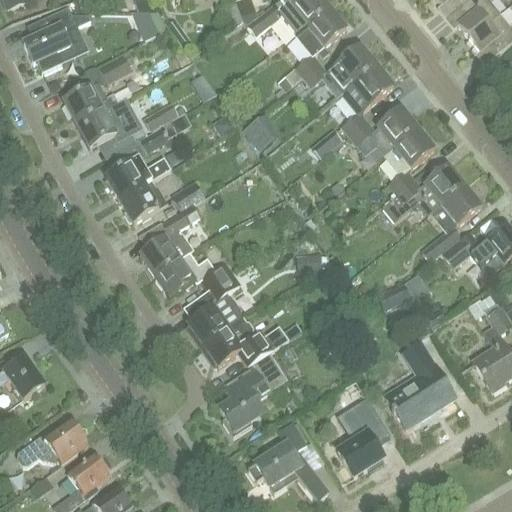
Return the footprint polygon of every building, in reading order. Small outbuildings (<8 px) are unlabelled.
[(27,0),(2,0),(7,13),(30,5),(27,0)] [(231,0),(234,7),(241,26),(243,33),(254,25),(258,21),(250,0),(231,0)] [(318,0),(304,0),(291,11),(290,10),(280,19),(272,9),(258,21),(254,25),(263,36),(280,22),(289,33),(288,34),(295,42),(296,41),(330,13),(318,0)] [(461,10),(473,0),(432,0),(441,10),(453,0),(461,10)] [(495,0),(473,0),(461,10),(469,20),(457,30),(468,43),(499,18),(489,5),(495,0)] [(42,40),(24,48),(33,69),(37,68),(41,77),(42,78),(43,77),(42,76),(62,67),(57,58),(83,46),(77,34),(78,33),(78,32),(90,26),(88,21),(71,20),(68,12),(28,31),(27,31),(27,33),(28,32),(32,40),(40,36),(42,40)] [(346,33),(330,13),(296,41),(311,59),(313,58),(314,60),(324,52),(346,33)] [(511,28),(510,30),(499,18),(468,43),(479,57),(490,47),(499,57),(511,46),(511,28)] [(343,100),(377,71),(360,50),(336,70),(353,90),(342,99),(343,100)] [(128,55),(97,71),(108,90),(132,76),(128,68),(134,65),(128,55)] [(301,84),(321,68),(314,60),(313,58),(311,59),(295,73),(278,87),(285,97),(301,84)] [(329,78),(321,68),(301,84),(309,93),(329,78)] [(393,91),(377,71),(343,100),(354,113),(359,109),(364,115),(393,91)] [(98,88),(64,106),(77,131),(119,108),(126,104),(133,100),(132,99),(118,107),(113,98),(106,102),(98,88)] [(119,108),(77,131),(90,154),(114,142),(117,148),(143,134),(131,113),(126,104),(119,108)] [(172,106),(144,122),(150,134),(179,119),(172,106)] [(377,132),(378,133),(375,135),(367,126),(347,140),(356,151),(362,147),(369,156),(386,142),(394,153),(384,161),(385,162),(418,134),(401,113),(377,132)] [(347,140),(367,126),(360,116),(341,131),(347,140)] [(435,154),(418,134),(385,162),(399,179),(387,189),(396,201),(415,183),(408,175),(411,173),(435,154)] [(145,159),(166,147),(159,135),(138,147),(145,159)] [(152,186),(157,182),(170,175),(164,164),(146,174),(139,162),(121,172),(105,181),(120,205),(152,186)] [(448,170),(424,190),(421,191),(415,183),(396,201),(381,213),(394,228),(417,208),(427,221),(430,219),(431,221),(465,192),(448,170)] [(167,208),(152,186),(120,205),(133,228),(159,213),(167,208)] [(165,227),(202,204),(205,202),(195,186),(171,200),(180,216),(165,227)] [(481,211),(465,192),(431,221),(444,237),(421,256),(430,267),(441,258),(442,259),(462,242),(454,233),(457,231),(481,211)] [(155,282),(189,258),(194,255),(179,235),(201,222),(199,220),(208,215),(202,204),(165,227),(162,229),(161,227),(139,241),(148,254),(139,260),(155,282)] [(377,233),(387,228),(381,214),(370,218),(377,233)] [(511,237),(506,231),(482,250),(470,235),(462,242),(442,259),(453,273),(474,257),(483,269),(496,259),(503,269),(511,262),(511,237)] [(227,283),(233,279),(232,279),(228,282),(220,271),(215,274),(208,263),(198,269),(189,258),(155,282),(170,303),(194,286),(196,288),(199,286),(207,297),(227,283)] [(321,274),(320,261),(305,262),(305,275),(321,274)] [(203,351),(244,323),(243,321),(239,313),(234,306),(227,300),(241,291),(233,279),(227,283),(207,297),(213,306),(215,309),(187,329),(203,351)] [(384,316),(407,305),(399,311),(420,346),(434,336),(413,302),(411,303),(404,289),(377,301),(384,316)] [(511,312),(511,313),(498,294),(491,298),(511,331),(511,312)] [(511,351),(508,355),(499,340),(511,331),(491,298),(481,305),(479,302),(468,311),(475,322),(483,317),(484,316),(486,320),(485,321),(491,331),(483,337),(490,348),(494,354),(473,367),(492,397),(505,389),(504,386),(511,380),(511,351)] [(0,322),(0,342),(9,337),(0,322)] [(246,326),(244,323),(203,351),(218,372),(241,355),(244,359),(249,356),(255,365),(274,352),(276,356),(288,347),(278,335),(268,342),(266,340),(261,344),(257,338),(255,339),(253,336),(254,333),(249,326),(246,326)] [(404,434),(455,402),(434,370),(433,370),(419,349),(402,360),(416,381),(383,402),(404,434)] [(254,371),(239,381),(221,392),(230,406),(219,413),(225,423),(222,425),(232,442),(252,430),(250,427),(263,418),(256,406),(270,397),(270,396),(287,385),(287,384),(290,381),(284,372),(288,370),(282,361),(278,363),(275,357),(254,370),(254,371)] [(44,390),(25,362),(7,375),(1,367),(0,368),(0,389),(9,383),(23,405),(44,390)] [(354,446),(337,457),(353,482),(384,463),(375,449),(389,440),(366,404),(338,422),(354,446)] [(54,434),(26,455),(19,460),(18,465),(22,470),(27,471),(39,462),(42,465),(55,467),(58,465),(61,469),(87,450),(70,427),(56,437),(54,434)] [(328,496),(296,454),(306,448),(292,427),(278,436),(286,449),(248,473),(257,486),(263,482),(274,498),(288,489),(284,484),(294,477),(316,505),(328,496)] [(273,439),(239,453),(244,465),(278,451),(273,439)] [(79,495),(69,502),(54,511),(75,511),(98,496),(95,492),(110,481),(95,461),(68,480),(79,495)] [(130,511),(131,511),(118,492),(89,511),(130,511)]
